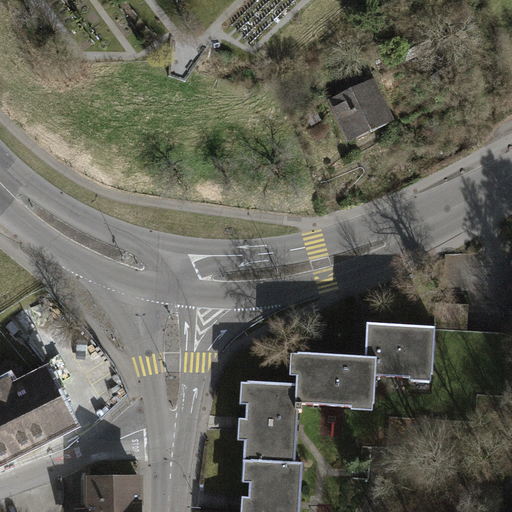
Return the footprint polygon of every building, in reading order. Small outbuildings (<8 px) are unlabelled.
[(375,80),(329,101),(348,144),(394,123),(375,80)] [(433,375),(436,328),(367,324),(366,357),(298,354),(297,385),(296,403),(302,404),(302,405),(353,408),(353,402),(374,404),(376,376),(411,378),(411,373),(433,375)] [(0,459),(72,423),(47,373),(12,391),(7,379),(0,382),(0,459)] [(297,385),(248,382),(244,462),(251,463),(295,465),(295,463),(298,410),(302,410),(302,405),(302,404),(296,403),(297,385)] [(299,511),(302,463),(295,463),(295,465),(251,463),(248,511),(299,511)] [(88,479),(88,511),(139,511),(139,479),(88,479)]
